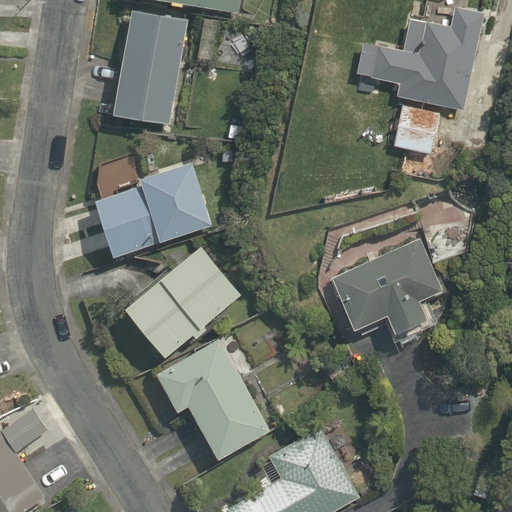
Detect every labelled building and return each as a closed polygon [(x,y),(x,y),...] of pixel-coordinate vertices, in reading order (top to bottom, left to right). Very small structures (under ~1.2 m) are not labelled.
[(162,0),(241,13),(243,0),(162,0)] [(467,111),(487,14),(457,7),(453,27),(430,21),(430,23),(413,19),(406,51),(366,42),(360,74),(403,84),(400,97),(467,111)] [(173,125),(191,20),(136,10),(118,115),(173,125)] [(251,30),(220,28),(216,64),(248,67),(251,30)] [(434,153),(442,113),(405,105),(396,145),(434,153)] [(118,258),(215,226),(195,163),(145,179),(147,185),(100,200),(118,258)] [(447,290),(423,238),(334,277),(359,331),(392,315),(401,333),(433,319),(424,300),(447,290)] [(208,326),(244,295),(204,246),(131,309),(170,357),(197,334),(200,338),(211,329),(208,326)] [(274,430),(222,339),(161,375),(182,412),(193,406),(223,459),(274,430)] [(36,408),(6,429),(20,450),(51,428),(36,408)] [(0,420),(0,511),(23,511),(50,495),(20,450),(6,429),(0,420)] [(230,511),(335,511),(363,496),(323,427),(271,456),(274,461),(263,467),(273,483),(229,510),(230,511)]
